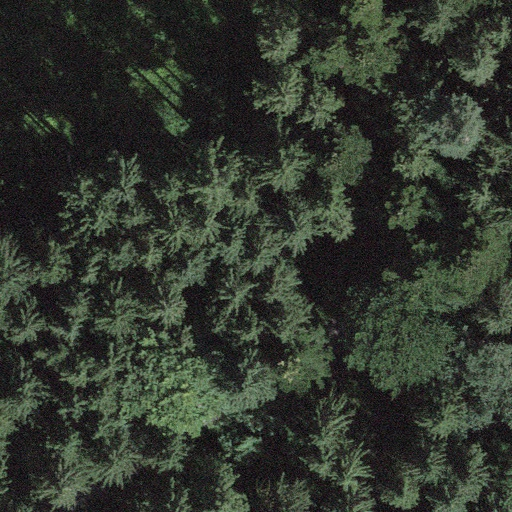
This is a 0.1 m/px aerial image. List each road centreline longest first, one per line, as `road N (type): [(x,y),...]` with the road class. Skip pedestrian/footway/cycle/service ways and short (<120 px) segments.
road 1 (track): [(60,511),(511,228)]
road 2 (track): [(479,242),(392,511)]
